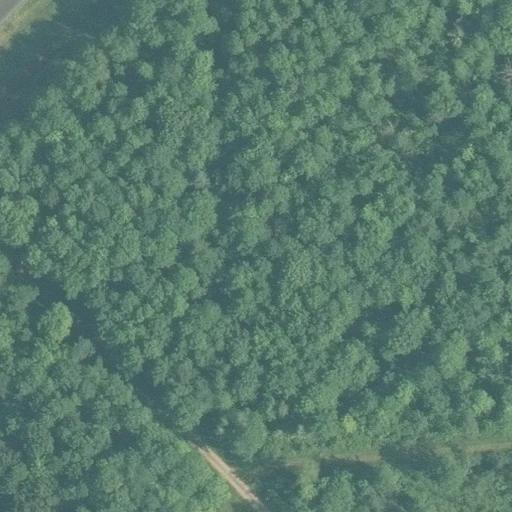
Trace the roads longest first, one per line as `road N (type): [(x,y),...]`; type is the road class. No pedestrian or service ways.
road 1 (track): [(257,511),(0,252)]
road 2 (unclassified): [(0,100),(99,0)]
